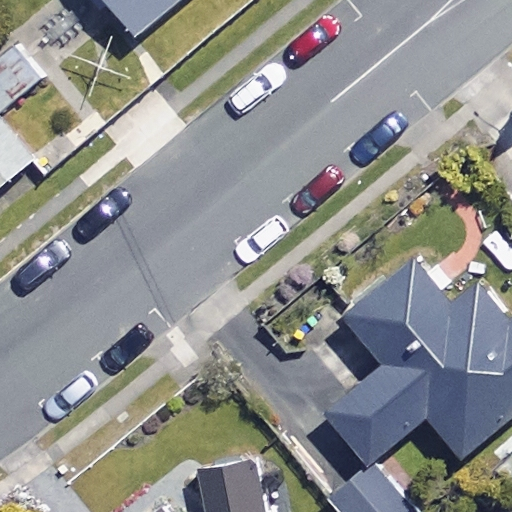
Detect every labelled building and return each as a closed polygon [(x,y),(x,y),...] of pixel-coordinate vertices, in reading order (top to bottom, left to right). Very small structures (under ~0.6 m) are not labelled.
[(166,0),(114,0),(137,26),(166,0)] [(47,170),(97,127),(17,34),(0,48),(0,175),(30,150),(47,170)] [(446,293),(411,249),(344,303),(384,352),(325,400),(368,453),(427,405),(459,444),(511,401),(511,297),(484,263),(446,293)] [(263,450),(203,449),(206,511),(174,511),(159,493),(135,511),(264,511),(262,508),(263,450)] [(420,511),(373,454),(328,490),(345,511),(420,511)]
